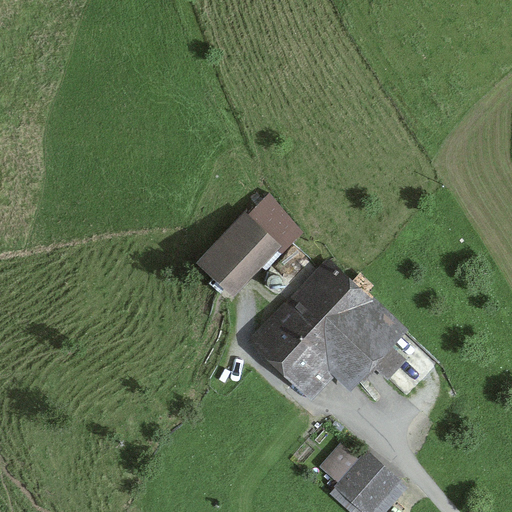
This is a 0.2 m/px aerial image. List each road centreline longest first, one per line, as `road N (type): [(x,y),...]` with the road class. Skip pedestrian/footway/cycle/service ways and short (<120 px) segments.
road 1 (track): [(186,0),(256,177),(317,247)]
road 2 (track): [(454,511),(370,422)]
